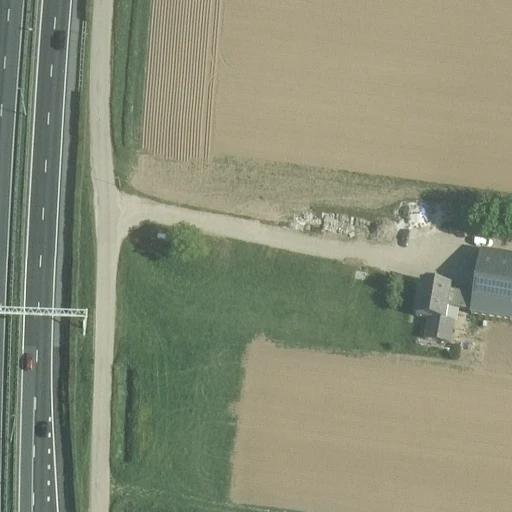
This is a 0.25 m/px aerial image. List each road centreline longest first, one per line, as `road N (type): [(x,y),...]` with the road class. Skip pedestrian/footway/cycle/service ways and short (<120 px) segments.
road 1 (motorway): [(32,511),(38,254),(60,0)]
road 2 (unclassified): [(95,511),(108,208),(99,68),(104,0)]
road 3 (motorway): [(11,0),(0,171)]
